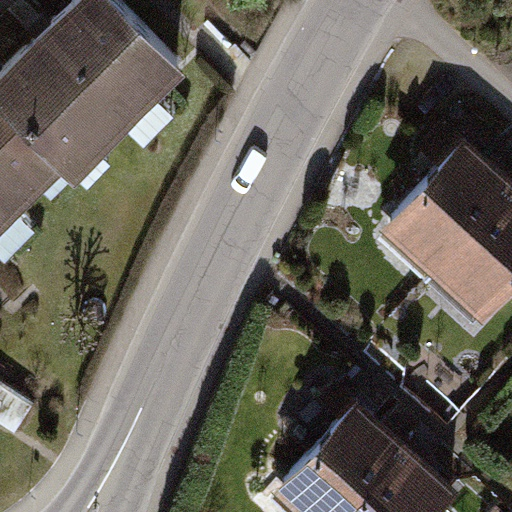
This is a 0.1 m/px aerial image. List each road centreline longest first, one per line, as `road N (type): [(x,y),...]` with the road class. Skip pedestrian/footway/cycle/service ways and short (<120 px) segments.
road 1 (residential): [(356,0),(229,232),(95,511)]
road 2 (residential): [(401,0),(511,100)]
